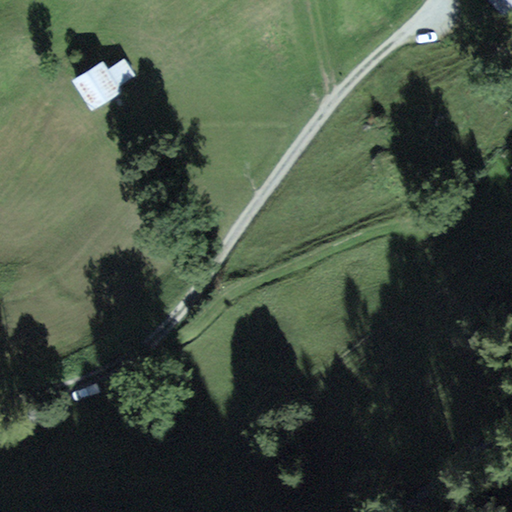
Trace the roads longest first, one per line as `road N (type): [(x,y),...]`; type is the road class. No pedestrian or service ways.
road 1 (track): [(0,409),(103,381),(168,326),(299,144),(436,0)]
road 2 (track): [(307,511),(511,415)]
